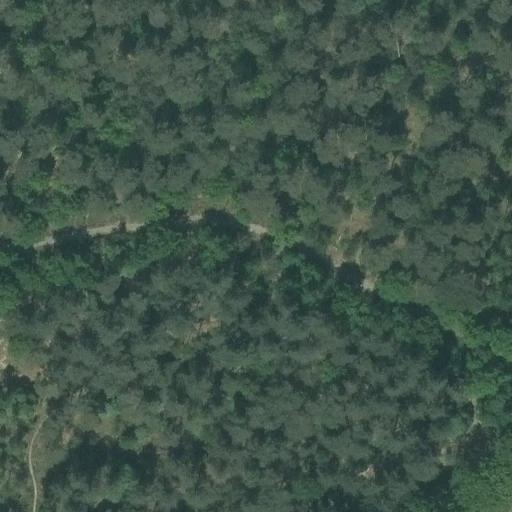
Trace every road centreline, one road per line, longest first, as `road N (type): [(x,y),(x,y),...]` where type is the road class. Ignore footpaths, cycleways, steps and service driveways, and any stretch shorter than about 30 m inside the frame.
road 1 (track): [(0,253),(222,221),(285,237)]
road 2 (track): [(285,237),(511,362)]
